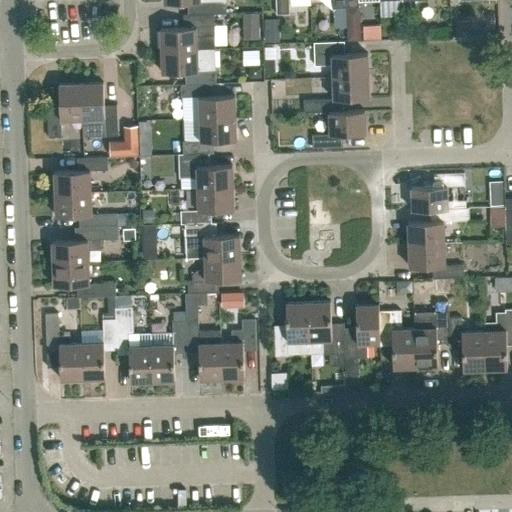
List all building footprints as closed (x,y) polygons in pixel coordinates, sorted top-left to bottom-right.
[(164,0),(165,2),(188,2),(188,14),(214,13),(227,13),(226,0),(164,0)] [(289,13),(288,0),(276,0),(277,14),(289,13)] [(402,0),(403,13),(416,13),(415,0),(402,0)] [(184,27),(161,27),(162,50),(197,49),(215,48),(214,36),(214,26),(214,13),(188,14),(184,14),(184,27)] [(339,16),(340,29),(359,28),(358,15),(339,16)] [(369,75),(368,53),(345,53),(344,41),(314,42),(315,65),(332,65),(333,76),(369,75)] [(197,49),(162,50),(162,72),(185,71),(186,83),(186,84),(211,83),(216,83),(216,70),(215,48),(197,49)] [(263,59),(264,72),(274,72),(273,58),(263,59)] [(334,98),(304,99),(304,112),(329,111),(346,111),(346,110),(346,98),(369,97),(369,75),(333,76),(334,98)] [(81,82),(59,83),(60,106),(48,107),(49,137),(62,137),(61,119),(83,118),(81,82)] [(83,136),(105,135),(118,135),(117,104),(105,105),(104,82),(81,82),(83,118),(83,136)] [(181,84),(182,97),(182,119),(236,117),(235,94),(212,95),(211,83),(186,84),(186,83),(181,84)] [(312,134),(313,147),(343,146),(343,133),(366,133),(365,110),(346,110),(346,111),(329,111),(330,133),(312,134)] [(236,117),(182,119),(183,140),(183,153),(209,153),(214,153),(214,152),(213,140),(236,139),(236,117)] [(125,126),(126,153),(138,153),(137,125),(125,126)] [(139,139),(140,153),(151,153),(151,138),(139,139)] [(179,153),(179,154),(179,166),(180,178),(197,177),(198,188),(233,187),(233,164),(209,165),(209,153),(183,153),(179,153)] [(78,170),(55,171),(55,193),(91,192),(90,170),(108,169),(108,156),(77,157),(78,170)] [(466,199),(448,199),(447,185),(465,185),(464,172),(434,173),(435,185),(411,186),(412,209),(431,209),(431,208),(448,208),(467,207),(466,199)] [(198,210),(181,210),(181,223),(186,223),(211,222),(211,210),(234,209),(233,187),(198,188),(198,210)] [(55,193),(56,215),(79,214),(80,227),(105,226),(118,226),(118,213),(92,214),(91,192),(55,193)] [(431,221),(408,221),(409,244),(444,242),(444,221),(469,220),(469,207),(467,207),(448,208),(431,208),(431,209),(431,221)] [(186,223),(187,258),(205,257),(241,256),(240,234),(217,234),(216,222),(211,222),(186,223)] [(76,240),(52,240),(53,263),(89,261),(88,239),(119,238),(118,226),(105,226),(80,227),(75,227),(76,240)] [(433,265),(433,278),(464,277),(463,264),(445,264),(444,242),(409,244),(410,266),(433,265)] [(154,246),(142,246),(142,258),(155,258),(154,246)] [(218,279),(241,278),(241,256),(205,257),(205,270),(197,270),(192,275),(192,280),(188,280),(189,293),(219,292),(218,279)] [(53,263),(54,285),(77,284),(78,297),(116,295),(115,282),(90,283),(89,261),(53,263)] [(416,366),(438,365),(437,343),(450,342),(449,317),(449,312),(448,312),(448,294),(435,295),(436,312),(426,313),(426,327),(414,327),(416,366)] [(310,339),(324,339),(324,353),(329,353),(345,353),(344,327),(345,327),(344,322),(332,323),(331,300),(309,301),(310,339)] [(298,345),(298,340),(310,339),(309,301),(286,302),(287,324),(274,325),(276,355),(288,354),(288,349),(295,349),(298,345)] [(371,342),(380,342),(379,310),(379,303),(356,304),(357,327),(345,327),(344,327),(345,353),(345,364),(346,375),(359,374),(358,357),(371,356),(371,342)] [(187,306),(187,320),(198,320),(197,306),(187,306)] [(130,354),(131,381),(153,380),(152,344),(135,345),(134,307),(115,308),(116,318),(116,323),(117,349),(117,354),(130,354)] [(497,312),(497,329),(484,330),(485,368),(508,367),(507,345),(511,344),(511,308),(505,309),(505,312),(497,312)] [(393,344),(393,366),(416,366),(414,327),(403,328),(402,309),(379,310),(380,342),(380,345),(393,344)] [(60,351),(61,378),(83,378),(82,342),(60,342),(59,312),(46,312),(47,352),(60,351)] [(484,330),(462,331),(462,316),(449,317),(450,342),(450,347),(462,347),(463,369),(485,368),(484,330)] [(83,378),(105,377),(104,350),(117,349),(116,323),(116,318),(103,319),(104,341),(82,342),(83,378)] [(221,342),(222,377),(245,377),(244,350),(256,349),(255,318),(242,318),(243,329),(232,329),(232,341),(221,342)] [(175,379),(174,352),(187,352),(186,320),(173,321),(173,343),(152,344),(153,380),(175,379)] [(199,351),(200,378),(222,377),(221,342),(221,329),(199,330),(198,320),(187,320),(186,320),(187,352),(199,351)] [(330,365),(345,364),(345,353),(329,353),(330,365)]
